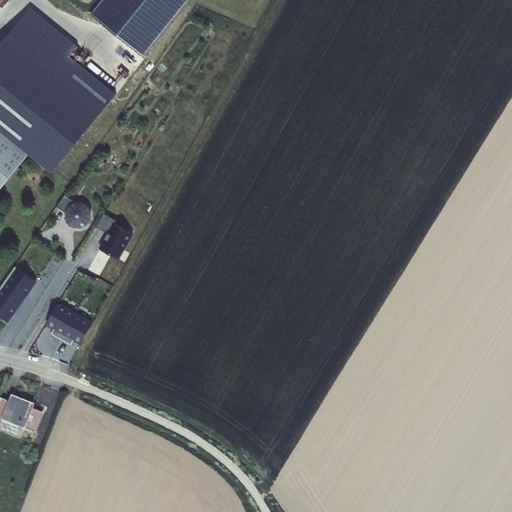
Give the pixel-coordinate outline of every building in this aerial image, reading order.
[(103,0),(92,14),(144,57),(191,0),(103,0)] [(32,8),(0,46),(0,126),(30,151),(54,171),(117,94),(71,56),(79,46),(32,8)] [(0,126),(0,188),(30,151),(0,126)] [(77,203),(66,195),(58,206),(68,213),(69,219),(72,224),(78,226),(85,225),(89,220),(91,214),(90,209),(87,205),(82,203),(77,203)] [(118,224),(119,221),(105,213),(97,225),(110,233),(102,248),(121,259),(135,234),(118,224)] [(98,251),(88,269),(99,276),(109,258),(98,251)] [(35,280),(15,266),(1,287),(21,301),(35,280)] [(21,301),(1,287),(0,288),(0,316),(6,321),(21,301)] [(62,339),(77,313),(59,303),(48,322),(57,327),(53,334),(62,339)] [(84,342),(95,323),(77,313),(62,339),(73,344),(76,338),(84,342)] [(9,400),(1,397),(0,399),(0,429),(25,438),(28,428),(38,431),(44,411),(35,407),(36,405),(10,397),(9,400)]
